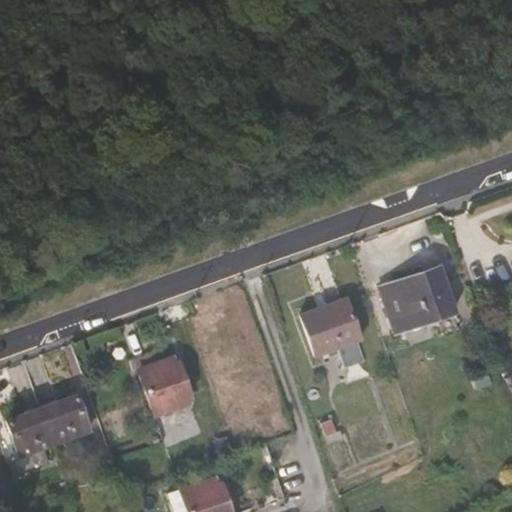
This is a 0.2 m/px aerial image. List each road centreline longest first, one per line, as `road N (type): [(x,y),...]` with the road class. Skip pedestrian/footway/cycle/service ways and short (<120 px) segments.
road 1 (residential): [(511,161),(0,347)]
road 2 (unknown): [(241,256),(324,493)]
